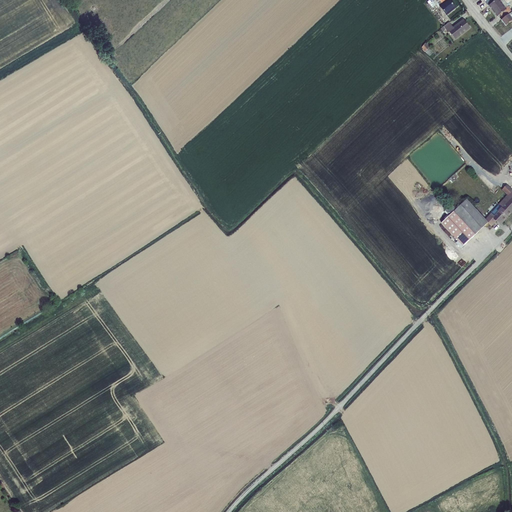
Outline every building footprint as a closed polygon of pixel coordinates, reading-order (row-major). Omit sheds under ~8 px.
[(442,4),(438,0),(429,0),(428,2),(432,8),(436,5),(438,9),(440,7),(439,7),(442,4)] [(446,16),(456,9),(449,0),(447,0),(442,4),(439,7),(440,7),(446,16)] [(495,0),(489,5),(497,17),(499,15),(502,18),(511,11),(508,6),(509,6),(503,0),(495,0)] [(511,11),(501,20),(506,26),(511,20),(511,11)] [(456,41),(470,29),(463,20),(453,28),(449,23),(441,29),(443,31),(445,29),(448,33),(449,33),(456,41)] [(421,48),(430,56),(434,51),(424,44),(421,48)] [(456,243),(461,248),(488,223),(492,226),(496,221),(500,225),(511,212),(511,188),(507,184),(502,189),(507,194),(497,205),(498,206),(500,208),(494,215),(491,212),(486,219),(467,199),(441,222),(458,240),(456,243)] [(500,208),(498,206),(491,212),(494,215),(500,208)]
